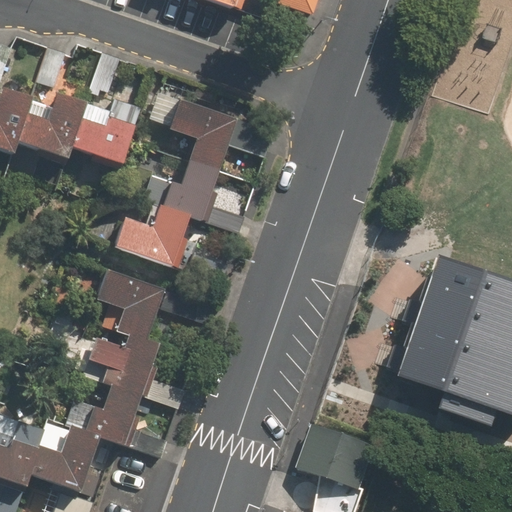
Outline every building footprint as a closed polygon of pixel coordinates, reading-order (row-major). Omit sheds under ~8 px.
[(312,14),(316,0),(274,0),(274,2),(312,14)] [(0,80),(11,52),(0,47),(0,80)] [(0,151),(9,155),(14,140),(25,112),(30,98),(1,87),(0,89),(0,151)] [(14,140),(64,158),(68,147),(79,119),(86,101),(57,91),(46,120),(25,112),(14,140)] [(68,147),(118,165),(139,108),(110,97),(100,127),(79,119),(68,147)] [(234,120),(177,100),(167,128),(195,138),(188,159),(217,169),(234,120)] [(200,219),(217,169),(188,159),(179,186),(169,183),(161,206),(187,214),(200,219)] [(458,222),(511,238),(511,182),(473,171),(458,222)] [(169,266),(187,214),(161,206),(158,205),(150,228),(122,218),(112,247),(169,266)] [(242,217),(210,206),(204,223),(236,235),(242,217)] [(396,381),(511,418),(511,282),(453,263),(440,259),(396,381)] [(143,340),(160,291),(104,271),(94,299),(122,309),(115,330),(128,334),(143,340)] [(192,321),(199,303),(166,291),(159,309),(192,321)] [(143,340),(128,334),(123,347),(96,338),(88,360),(105,366),(100,381),(109,384),(138,395),(143,396),(152,369),(148,368),(156,344),(143,340)] [(138,395),(109,384),(100,409),(94,407),(85,432),(98,437),(124,446),(134,418),(131,417),(138,395)] [(295,469),(359,492),(376,444),(312,421),(295,469)] [(78,491),(98,437),(85,432),(69,426),(59,453),(39,446),(29,474),(78,491)] [(29,474),(39,446),(13,437),(9,448),(0,444),(0,478),(24,488),(29,474)]
